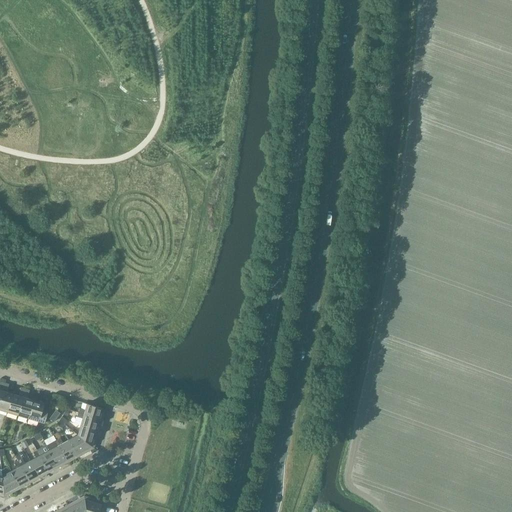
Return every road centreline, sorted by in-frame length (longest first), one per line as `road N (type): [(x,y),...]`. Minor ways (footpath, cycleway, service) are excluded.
road 1 (primary): [(311,0),(283,229),(221,511)]
road 2 (primary): [(264,511),(293,403),(338,131),(349,0)]
road 3 (residential): [(129,484),(144,411),(0,367)]
road 4 (residential): [(17,511),(89,472),(129,484)]
